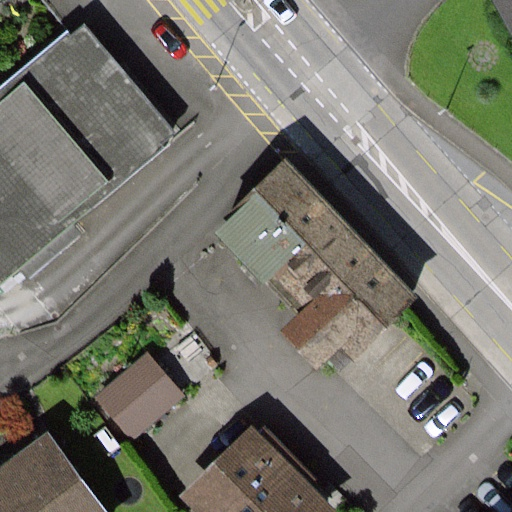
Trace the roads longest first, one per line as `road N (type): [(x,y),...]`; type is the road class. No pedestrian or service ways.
road 1 (tertiary): [(240,0),(511,306)]
road 2 (unknown): [(403,511),(350,424),(292,370),(255,369),(172,437)]
road 3 (residential): [(511,405),(402,511)]
